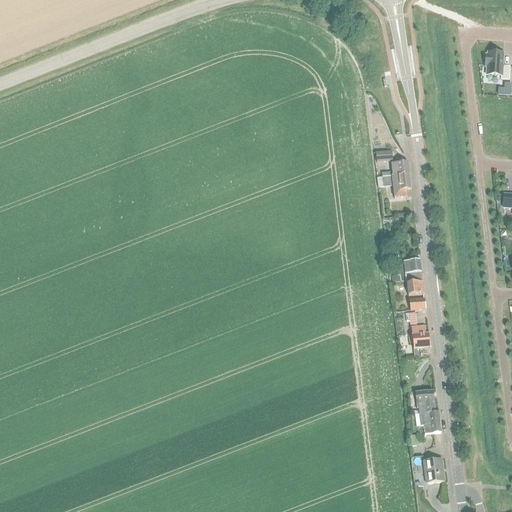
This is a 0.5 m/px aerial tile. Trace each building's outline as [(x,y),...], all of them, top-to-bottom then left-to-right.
[(486,56),(485,68),(487,68),(487,77),(501,77),(501,81),(509,81),(510,68),(503,68),(503,55),(488,54),(488,56),(486,56)] [(393,161),(392,152),(376,154),(377,163),(393,161)] [(398,176),(409,175),(407,163),(392,165),(393,173),(382,174),(382,178),(393,177),(398,176)] [(411,190),(409,175),(398,176),(393,177),(382,178),(377,179),(378,188),(384,188),(393,186),(394,199),(406,198),(405,190),(411,190)] [(503,208),(511,208),(511,196),(511,197),(511,196),(504,195),(503,208)] [(421,273),(419,261),(403,263),(404,270),(399,271),(400,276),(392,277),(393,284),(422,280),(421,273)] [(424,295),(422,283),(407,285),(408,297),(424,295)] [(424,300),(409,301),(410,312),(426,310),(424,300)] [(416,328),(415,314),(409,314),(411,328),(414,351),(414,358),(421,357),(420,350),(430,349),(429,335),(428,335),(426,335),(425,327),(416,328)] [(435,413),(433,393),(415,395),(417,410),(418,410),(419,415),(435,413)] [(439,413),(435,413),(419,415),(420,428),(424,427),(425,436),(441,434),(439,413)] [(442,460),(424,462),(427,484),(444,481),(442,460)]
